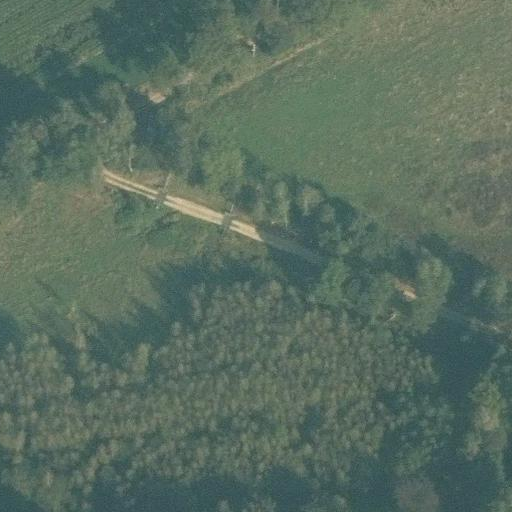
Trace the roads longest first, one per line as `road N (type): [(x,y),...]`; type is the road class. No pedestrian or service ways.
road 1 (track): [(53,150),(511,340)]
road 2 (track): [(326,0),(53,150)]
